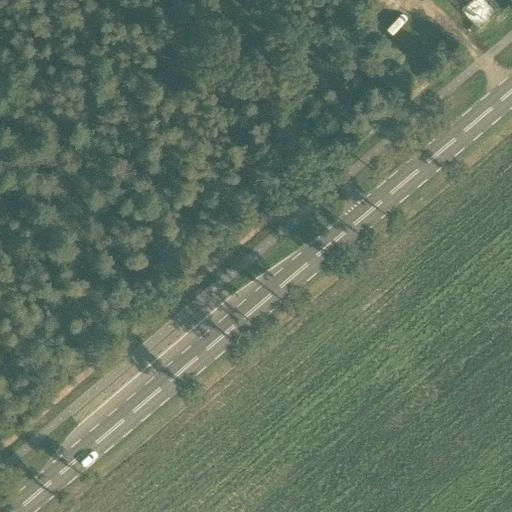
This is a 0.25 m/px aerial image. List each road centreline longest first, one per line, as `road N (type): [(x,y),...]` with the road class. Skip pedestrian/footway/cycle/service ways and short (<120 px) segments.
road 1 (primary): [(17,511),(511,91)]
road 2 (track): [(339,181),(252,90),(199,63)]
